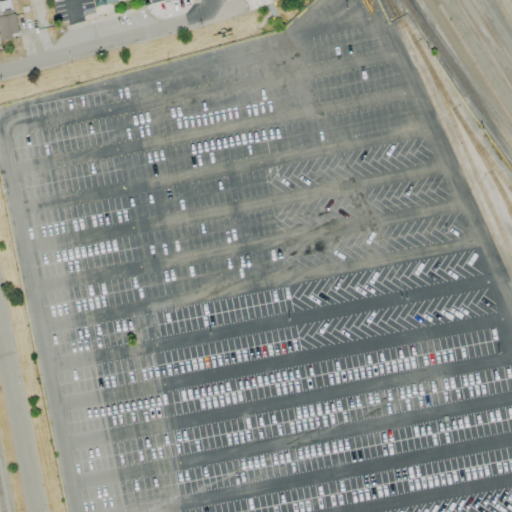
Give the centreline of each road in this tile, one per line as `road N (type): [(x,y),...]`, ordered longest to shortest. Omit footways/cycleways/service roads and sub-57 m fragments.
road 1 (residential): [(0,68),(198,13)]
road 2 (residential): [(35,511),(0,336)]
